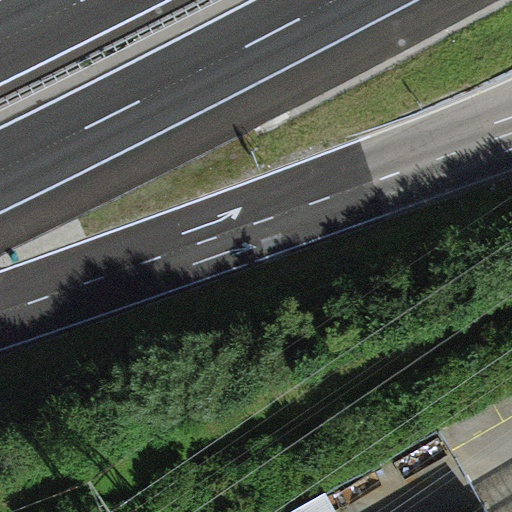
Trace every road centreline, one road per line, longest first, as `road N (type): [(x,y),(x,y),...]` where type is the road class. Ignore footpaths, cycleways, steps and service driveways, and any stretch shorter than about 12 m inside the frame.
road 1 (motorway): [(0,313),(511,132)]
road 2 (motorway): [(0,169),(334,0)]
